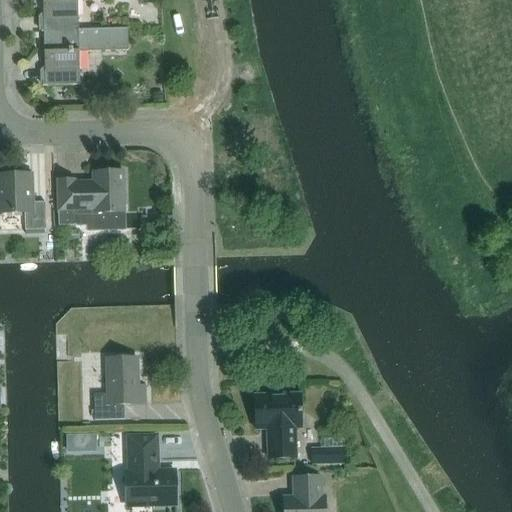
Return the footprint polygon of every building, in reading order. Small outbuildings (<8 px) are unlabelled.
[(39,0),(40,32),(78,31),(78,30),(76,0),(39,0)] [(40,32),(42,83),(42,86),(79,85),(78,52),(127,51),(127,29),(78,30),(78,31),(40,32)] [(93,182),(76,183),(76,179),(56,180),(57,215),(58,215),(58,227),(76,226),(75,211),(93,210),(93,213),(124,213),(123,172),(92,173),(93,182)] [(24,231),(45,230),(45,203),(33,203),(32,175),(0,175),(0,214),(24,213),(24,231)] [(149,242),(144,247),(144,254),(149,259),(156,259),(162,253),(162,247),(157,242),(149,242)] [(123,406),(145,405),(144,386),(137,387),(136,358),(107,359),(107,395),(93,395),(94,421),(123,420),(123,406)] [(295,429),(301,429),(300,395),(254,396),(255,430),(269,429),(269,435),(267,436),(267,460),(295,459),(295,429)] [(95,436),(87,437),(88,453),(96,452),(95,436)] [(128,473),(125,473),(126,507),(175,506),(174,471),(153,472),(153,461),(156,461),(156,437),(127,438),(128,473)] [(344,465),(344,447),(310,448),(311,466),(344,465)] [(283,511),(324,511),(324,497),(321,497),(320,477),(292,478),(293,498),(283,498),(283,511)]
